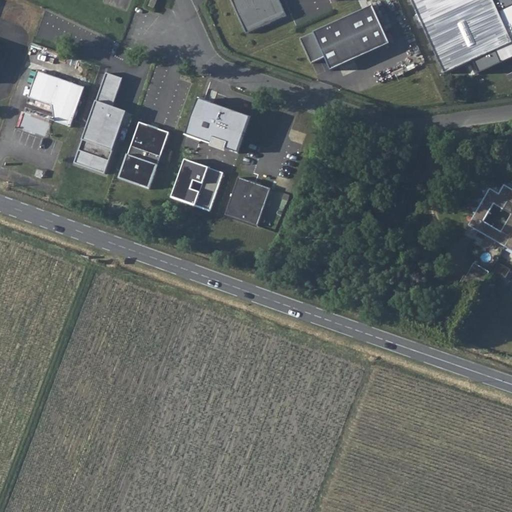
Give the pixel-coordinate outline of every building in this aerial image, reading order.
[(157,1),(153,0),(152,0),(149,8),(154,10),(157,1)] [(285,17),(277,0),(233,0),(248,34),(285,17)] [(410,0),(444,74),(496,51),(502,64),(511,59),(511,7),(505,10),(500,0),(410,0)] [(331,71),(390,44),(373,6),(314,32),(314,33),(300,39),(311,63),(325,57),(331,71)] [(85,89),(37,72),(28,99),(52,107),(56,123),(71,128),(85,89)] [(123,78),(105,72),(74,163),(105,173),(125,111),(112,106),(123,78)] [(171,132),(142,122),(123,178),(153,187),(171,132)] [(223,172),(185,159),(172,197),(210,210),(223,172)] [(412,192),(423,173),(413,167),(402,187),(391,206),(401,212),(406,203),(415,208),(421,197),(412,192)] [(271,188),(239,177),(226,216),(258,227),(271,188)] [(511,185),(511,184),(505,186),(504,185),(501,190),(498,191),(497,187),(483,191),(485,198),(484,199),(477,200),(480,207),(479,207),(473,209),(474,216),(469,226),(505,247),(511,251),(511,185)] [(490,273),(474,263),(467,277),(465,276),(460,284),(477,294),(490,273)] [(495,272),(508,278),(511,269),(499,263),(495,272)]
